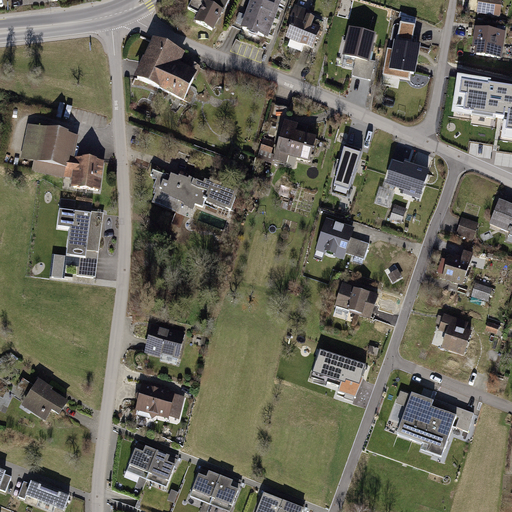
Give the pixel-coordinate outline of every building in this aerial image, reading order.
[(218,35),(234,0),(223,0),(222,4),(214,1),(212,6),(199,0),(194,0),(189,12),(200,17),(196,25),(218,35)] [(289,0),(256,0),(245,32),(275,42),(289,0)] [(506,4),(482,0),(479,17),(504,21),(506,4)] [(323,16),(296,8),(285,41),(318,52),(325,33),(318,29),(323,16)] [(419,28),(402,26),(397,52),(390,51),(388,62),(394,63),(392,73),(419,77),(423,58),(414,56),(419,28)] [(377,36),(350,29),(343,58),(370,64),(377,36)] [(510,35),(479,30),(475,51),(479,51),(478,58),(505,62),(510,35)] [(188,57),(155,43),(139,81),(189,103),(201,75),(184,67),(188,57)] [(511,97),(465,92),(460,132),(480,135),(479,150),(511,153),(511,97)] [(304,128),(288,122),(279,145),(266,141),(262,152),(276,157),(274,164),(288,169),(292,159),(313,167),(322,142),(302,135),(304,128)] [(82,137),(29,127),(24,160),(37,163),(35,174),(75,182),(73,190),(104,195),(108,164),(79,159),(82,137)] [(344,148),(333,186),(350,191),(362,154),(344,148)] [(404,167),(394,163),(387,185),(405,191),(404,195),(420,200),(430,171),(405,163),(404,167)] [(190,183),(173,177),(170,185),(165,183),(160,196),(198,210),(200,206),(206,208),(208,202),(234,211),(241,192),(209,181),(207,186),(192,181),(190,183)] [(390,208),(392,194),(381,193),(379,206),(390,208)] [(511,206),(503,203),(493,228),(511,235),(511,206)] [(410,210),(396,205),(391,220),(405,224),(410,210)] [(97,216),(63,211),(60,230),(75,232),(72,257),(91,260),(97,216)] [(480,225),(463,219),(458,236),(475,242),(480,225)] [(358,230),(329,220),(318,253),(347,262),(358,230)] [(372,246),(358,241),(352,258),(366,262),(372,246)] [(466,259),(451,256),(450,261),(443,259),(440,274),(448,276),(447,282),(472,287),(478,255),(467,253),(466,259)] [(65,280),(66,257),(55,257),(54,280),(65,280)] [(496,291),(476,285),(473,298),(493,304),(496,291)] [(382,298),(346,287),(339,310),(374,321),(382,298)] [(473,325),(447,317),(442,332),(450,335),(444,351),(469,359),(477,333),(471,330),(473,325)] [(502,328),(489,324),(486,333),(499,337),(502,328)] [(190,337),(157,328),(149,357),(183,366),(190,337)] [(366,366),(321,352),(312,378),(340,387),(338,393),(357,399),(364,378),(363,377),(366,366)] [(77,400),(43,380),(27,406),(52,421),(57,413),(66,418),(77,400)] [(179,392),(148,385),(141,414),(181,424),(187,399),(178,397),(179,392)] [(434,403),(413,395),(398,435),(424,445),(422,451),(435,456),(437,450),(444,452),(460,412),(442,405),(440,411),(432,408),(434,403)] [(128,472),(148,480),(158,453),(146,449),(148,445),(140,442),(128,472)] [(170,458),(158,453),(148,480),(167,488),(179,457),(171,454),(170,458)] [(191,497),(211,505),(221,478),(210,474),(211,470),(203,467),(191,497)] [(11,474),(0,469),(0,485),(5,487),(11,474)] [(233,483),(221,478),(211,505),(229,511),(230,511),(243,482),(235,479),(233,483)] [(70,511),(76,498),(36,482),(30,497),(67,511),(70,511)] [(258,511),(281,511),(285,503),(273,498),(274,494),(266,491),(258,511)] [(296,507),(285,503),(281,511),(303,511),(306,506),(297,503),(296,507)]
